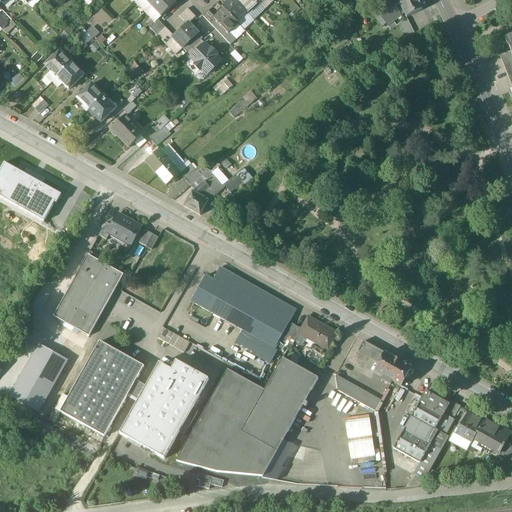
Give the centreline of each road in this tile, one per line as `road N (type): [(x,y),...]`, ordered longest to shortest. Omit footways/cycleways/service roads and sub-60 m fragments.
road 1 (tertiary): [(511,409),(0,122)]
road 2 (tertiary): [(511,163),(452,28)]
